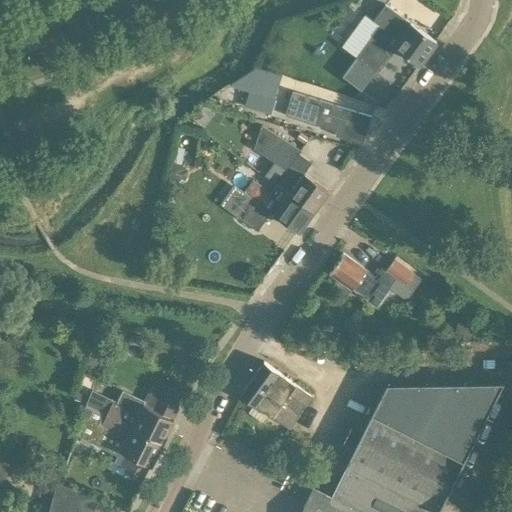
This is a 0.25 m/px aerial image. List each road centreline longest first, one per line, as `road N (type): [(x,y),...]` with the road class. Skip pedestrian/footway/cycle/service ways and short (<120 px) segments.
road 1 (residential): [(165,511),(269,313),(472,27),(480,0)]
road 2 (residential): [(0,42),(137,0)]
